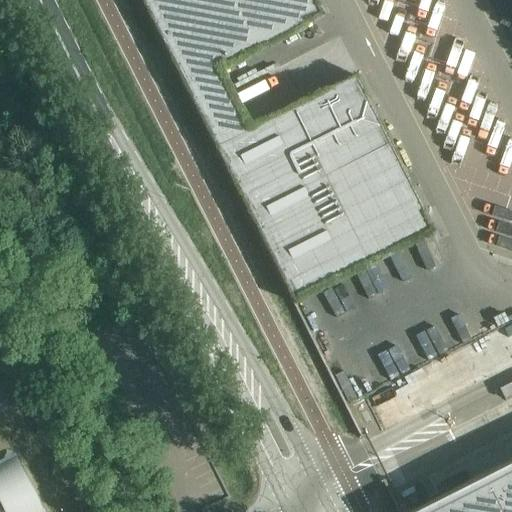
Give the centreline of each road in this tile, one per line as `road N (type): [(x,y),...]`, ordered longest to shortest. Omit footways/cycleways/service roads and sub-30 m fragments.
road 1 (secondary): [(39,0),(239,367)]
road 2 (secondary): [(330,511),(277,403),(239,367)]
road 3 (secondary): [(239,367),(243,421),(288,511)]
